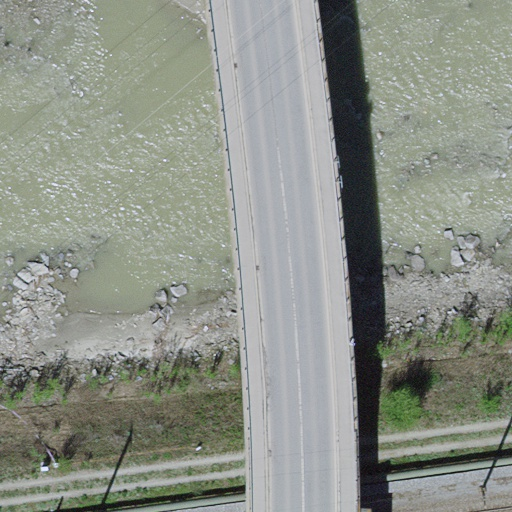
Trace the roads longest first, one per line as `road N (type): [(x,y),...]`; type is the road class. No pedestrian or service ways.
road 1 (track): [(0,496),(511,428)]
road 2 (tertiary): [(258,0),(297,351),(302,511)]
